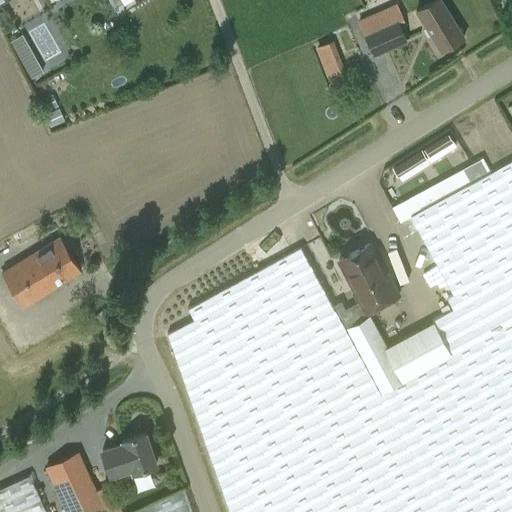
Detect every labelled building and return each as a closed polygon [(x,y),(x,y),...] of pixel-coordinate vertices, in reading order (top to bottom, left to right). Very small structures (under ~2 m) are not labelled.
[(440,0),(432,0),(415,11),(440,51),(463,36),(440,0)] [(362,34),(372,57),(407,41),(397,18),(396,19),(391,6),(362,20),(366,31),(362,34)] [(333,90),(349,84),(333,43),(317,49),(333,90)] [(34,56),(22,62),(30,77),(43,71),(34,56)] [(511,511),(511,160),(411,216),(453,294),(447,298),(453,310),(432,321),(385,348),(366,312),(365,312),(359,302),(345,310),(341,302),(333,306),(332,303),(300,246),(189,308),(194,318),(167,333),(217,476),(230,511),(511,511)] [(0,244),(9,240),(0,220),(0,244)] [(3,272),(24,307),(81,272),(60,237),(3,272)] [(354,292),(359,302),(365,312),(366,312),(399,295),(388,274),(385,274),(369,244),(339,260),(355,291),(354,292)] [(0,399),(83,362),(66,325),(12,349),(0,323),(0,399)] [(132,471),(132,474),(156,466),(146,434),(122,441),(123,444),(102,450),(111,478),(132,471)] [(51,461),(73,511),(108,511),(80,448),(51,461)] [(45,511),(29,475),(0,488),(0,511),(191,511),(183,487),(128,511),(45,511)]
